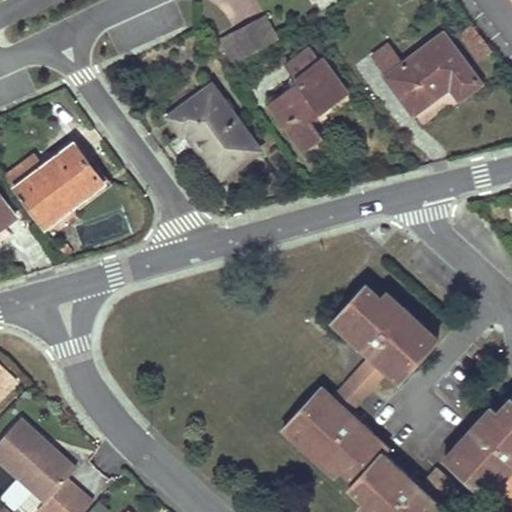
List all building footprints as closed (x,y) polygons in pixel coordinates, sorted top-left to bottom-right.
[(239,0),(237,11),(253,14),(256,0),(239,0)] [(235,31),(248,55),(283,37),(270,12),(235,31)] [(213,31),(208,25),(198,32),(203,39),(213,31)] [(467,42),(479,34),(472,25),(460,34),(467,42)] [(225,36),(238,60),(248,55),(235,31),(225,36)] [(413,112),(431,98),(449,85),(459,97),(479,82),(442,33),(401,64),(388,74),(386,75),(413,112)] [(479,34),(467,42),(477,56),(489,47),(479,34)] [(388,74),(401,64),(387,46),(374,56),(388,74)] [(310,121),(328,107),(347,93),(321,59),(318,61),(308,48),(286,64),(299,81),(269,103),(304,151),(322,137),(310,121)] [(185,130),(201,153),(218,177),(258,148),(212,84),(167,116),(180,134),(185,130)] [(41,226),(72,204),(102,182),(73,142),(42,164),(12,187),(41,226)] [(12,187),(42,164),(34,153),(4,175),(12,187)] [(0,225),(15,214),(0,194),(0,225)] [(333,321),(352,338),(370,355),(354,373),(371,389),(388,370),(399,380),(437,339),(387,293),(380,300),(366,286),(333,321)] [(0,394),(13,382),(0,368),(2,367),(0,365),(0,394)] [(367,395),(371,389),(354,373),(349,378),(367,395)] [(446,511),(436,502),(445,493),(454,483),(436,467),(418,485),(382,452),(387,446),(350,412),(367,395),(349,378),(332,397),(322,387),(284,428),(334,474),(339,469),(354,482),(349,488),(363,501),(357,507),(362,511),(446,511)] [(497,413),(491,407),(445,457),(462,474),(486,496),(496,486),(511,499),(511,399),(510,398),(497,413)] [(80,461),(23,410),(0,435),(0,452),(49,496),(80,461)] [(0,497),(6,492),(12,485),(0,473),(0,497)] [(98,498),(86,510),(87,511),(106,511),(109,509),(98,498)]
